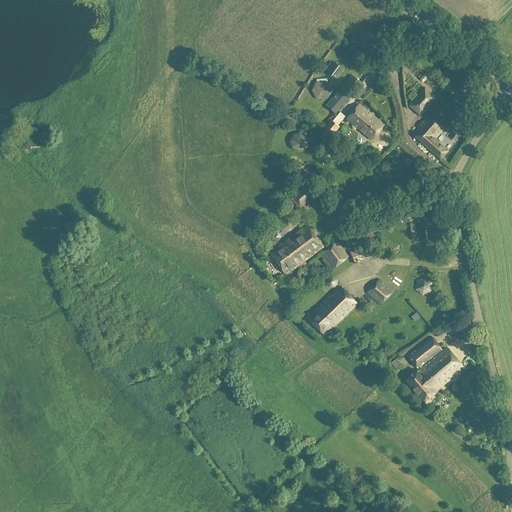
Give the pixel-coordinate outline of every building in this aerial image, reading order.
[(334,63),(326,73),(335,80),(343,70),(334,63)] [(335,114),(361,83),(352,76),(326,106),(335,114)] [(316,82),(311,91),(317,100),(327,99),(332,91),(327,82),(316,82)] [(419,115),(435,98),(424,89),(409,106),(419,115)] [(411,101),(416,96),(412,92),(407,97),(411,101)] [(384,126),(358,104),(346,119),(372,140),(384,126)] [(433,138),(444,126),(429,114),(412,134),(431,151),(441,159),(448,151),(438,142),(433,138)] [(330,120),(319,133),(329,141),(340,128),(330,120)] [(450,142),(455,134),(449,131),(444,138),(450,142)] [(309,143),(313,142),(311,135),(307,136),(300,133),(293,134),(289,141),(291,149),(298,152),(305,150),(309,143)] [(300,209),(318,193),(306,184),(290,198),(300,209)] [(333,206),(326,199),(318,206),(325,214),(333,206)] [(285,275),(323,247),(306,225),(269,254),(285,275)] [(344,237),(350,250),(379,238),(374,225),(344,237)] [(380,240),(374,242),(378,251),(384,249),(380,240)] [(399,250),(395,241),(385,247),(389,255),(399,250)] [(347,258),(336,243),(321,253),(333,269),(347,258)] [(373,243),(350,252),(355,265),(378,256),(373,243)] [(326,279),(325,284),(329,288),(334,288),(337,284),(338,280),(333,276),(329,276),(326,279)] [(427,279),(414,284),(418,297),(432,292),(427,279)] [(381,305),(392,291),(379,280),(367,293),(381,305)] [(280,290),(287,294),(291,287),(284,283),(280,290)] [(323,336),(356,305),(339,288),(307,319),(323,336)] [(418,370),(442,351),(431,337),(407,356),(418,370)] [(435,394),(434,393),(463,369),(446,349),(417,372),(416,371),(405,380),(424,403),(435,394)]
